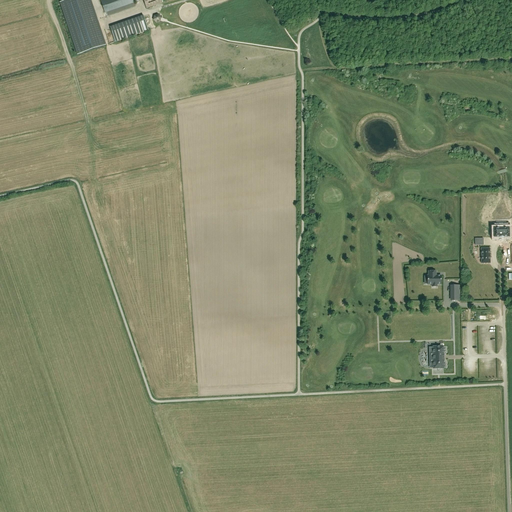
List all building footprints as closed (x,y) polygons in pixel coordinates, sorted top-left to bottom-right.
[(90,0),(66,0),(60,2),(77,55),(106,45),(90,0)] [(138,1),(137,0),(103,0),(101,1),(105,13),(138,1)] [(162,3),(161,0),(143,0),(146,8),(162,3)] [(149,30),(144,17),(111,29),(115,42),(149,30)] [(500,238),(505,238),(510,238),(510,228),(509,228),(509,224),(495,225),(495,229),(494,229),(495,238),(500,238)] [(481,249),(481,264),(490,263),(490,248),(481,249)] [(427,276),(427,285),(432,285),(432,287),(437,287),(437,285),(441,285),(441,276),(436,276),(436,272),(428,272),(428,276),(427,276)] [(451,286),(451,301),(460,301),(460,286),(451,286)] [(443,354),(443,346),(433,347),(433,353),(429,353),(429,363),(433,363),(433,369),(444,369),(444,361),(444,357),(444,354),(443,354)]
